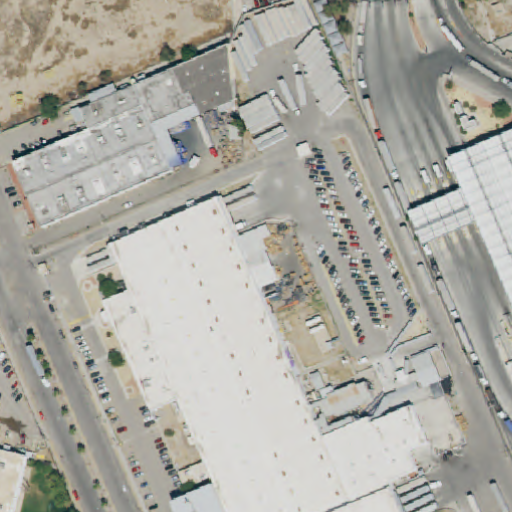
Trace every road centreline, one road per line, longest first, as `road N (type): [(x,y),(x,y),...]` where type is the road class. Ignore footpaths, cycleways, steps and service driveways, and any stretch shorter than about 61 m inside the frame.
road 1 (primary): [(378,0),(373,101),(410,208)]
road 2 (primary): [(424,241),(511,433)]
road 3 (primary): [(379,0),(382,84),(427,201)]
road 4 (primary): [(380,0),(393,75),(441,196)]
road 5 (primary): [(381,0),(453,191)]
road 6 (primary): [(383,0),(466,185)]
road 7 (primary): [(441,234),(511,401)]
